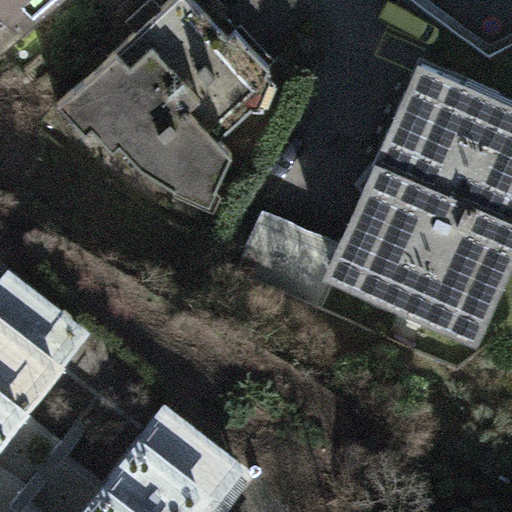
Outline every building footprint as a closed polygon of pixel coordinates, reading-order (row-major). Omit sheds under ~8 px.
[(0,0),(0,68),(7,75),(82,0),(0,0)] [(145,38),(73,105),(199,241),(272,175),(145,38)] [(491,344),(511,293),(511,110),(410,70),(326,278),(491,344)] [(0,253),(0,434),(90,329),(0,253)] [(282,511),(303,486),(171,382),(67,511),(282,511)]
